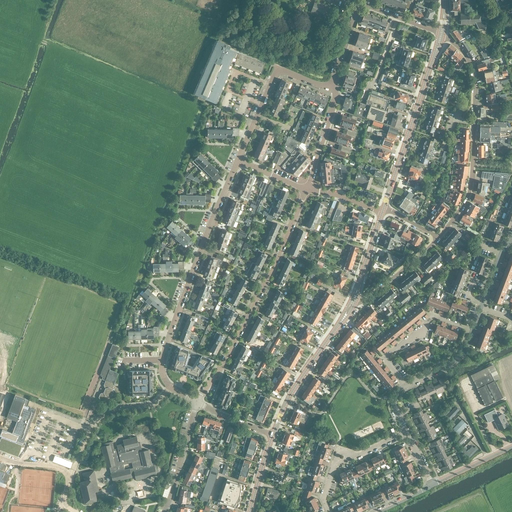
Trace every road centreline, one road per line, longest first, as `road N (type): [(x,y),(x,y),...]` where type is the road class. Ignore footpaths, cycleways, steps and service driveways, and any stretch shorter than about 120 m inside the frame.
road 1 (residential): [(171,387),(162,369),(167,341),(238,159)]
road 2 (residential): [(305,189),(268,276),(197,401)]
road 3 (residential): [(438,237),(469,191),(474,121),(473,72),(441,33)]
road 4 (secondary): [(382,210),(441,33)]
road 5 (residential): [(238,159),(277,68),(334,85)]
road 6 (secondary): [(273,434),(351,302)]
road 7 (residential): [(71,473),(103,414),(156,403),(171,387)]
road 8 (residential): [(472,329),(431,317),(384,358),(405,385)]
road 9 (residential): [(328,511),(323,500),(338,453),(357,454),(406,431)]
